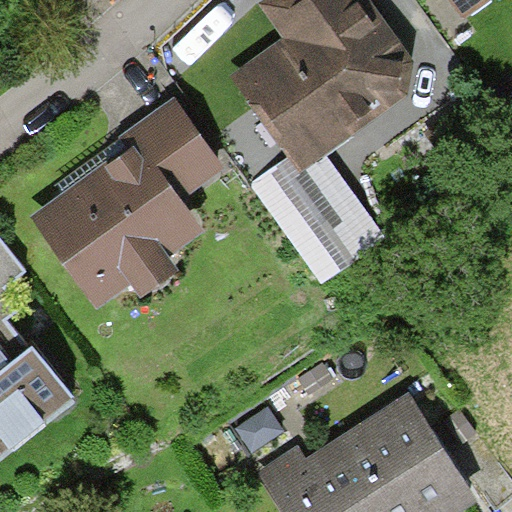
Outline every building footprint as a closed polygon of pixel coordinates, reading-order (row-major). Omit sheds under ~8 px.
[(277,38),(220,78),(289,178),(402,100),(408,68),(361,0),(258,0),(253,3),(277,38)] [(424,0),(442,26),(480,0),(424,0)] [(230,169),(172,88),(115,128),(127,146),(25,218),(93,313),(204,235),(181,203),(230,169)] [(0,462),(64,423),(15,344),(0,353),(0,462)] [(402,377),(255,469),(282,511),(446,511),(476,494),(402,377)]
